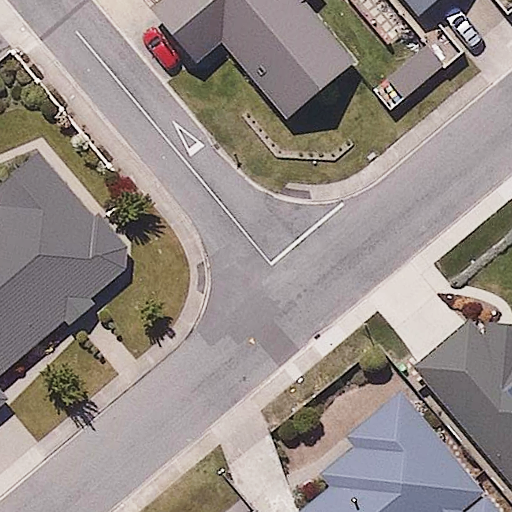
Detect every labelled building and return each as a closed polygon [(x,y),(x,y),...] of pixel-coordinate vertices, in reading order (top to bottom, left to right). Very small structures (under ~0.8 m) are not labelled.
[(198,78),(227,53),(292,129),(368,63),(313,0),(172,0),(149,20),(198,78)] [(409,0),(427,22),(455,0),(409,0)] [(137,256),(40,147),(0,182),(0,413),(15,400),(3,387),(71,327),(77,334),(100,313),(88,300),(137,256)] [(511,310),(506,303),(420,375),(511,484),(511,310)] [(511,511),(511,509),(404,392),(329,461),(347,482),(314,511),(511,511)]
